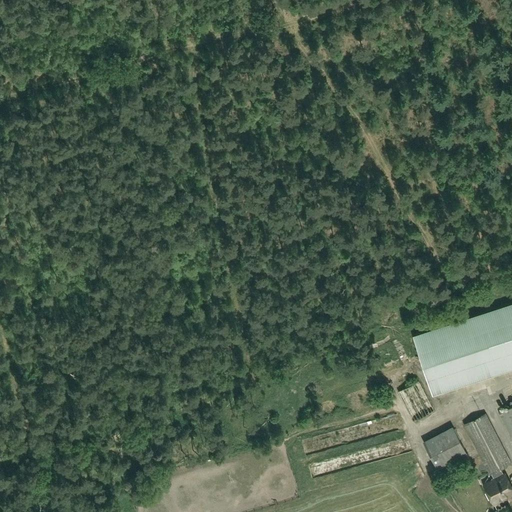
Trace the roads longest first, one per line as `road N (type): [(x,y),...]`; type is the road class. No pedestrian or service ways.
road 1 (track): [(286,23),(0,104)]
road 2 (track): [(0,460),(26,451),(0,341)]
